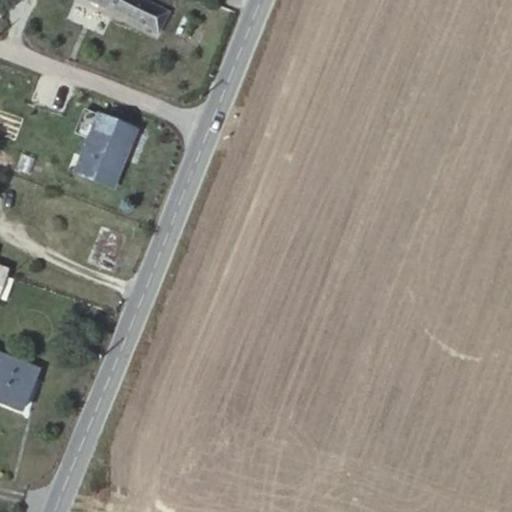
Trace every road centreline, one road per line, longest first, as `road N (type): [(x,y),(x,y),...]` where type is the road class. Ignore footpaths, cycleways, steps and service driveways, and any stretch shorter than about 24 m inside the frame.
road 1 (secondary): [(54,511),(203,127)]
road 2 (residential): [(203,127),(0,51)]
road 3 (secondary): [(203,127),(255,0)]
